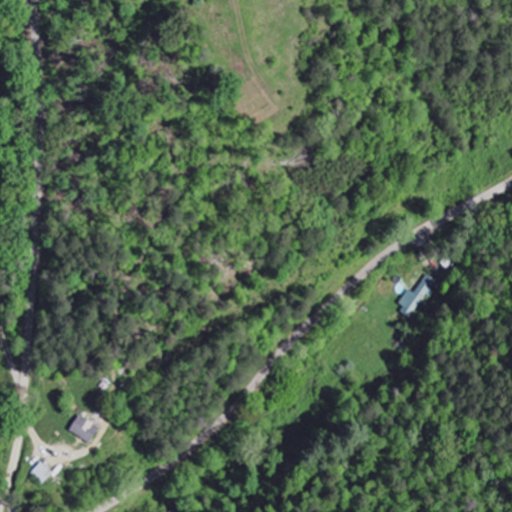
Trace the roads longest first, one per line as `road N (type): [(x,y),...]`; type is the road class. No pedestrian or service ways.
road 1 (residential): [(86,511),(199,440),(329,305),(424,228),(511,179)]
road 2 (residential): [(13,511),(5,491),(22,417),(39,194),(32,0)]
